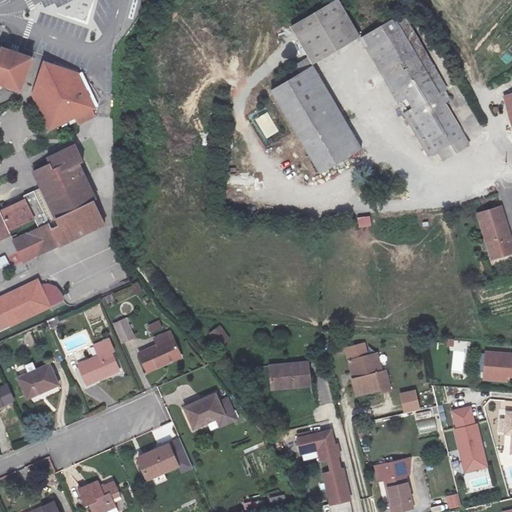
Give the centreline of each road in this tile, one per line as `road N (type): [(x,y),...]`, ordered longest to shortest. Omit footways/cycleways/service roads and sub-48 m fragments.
road 1 (track): [(511,157),(411,0)]
road 2 (residential): [(0,471),(141,412)]
